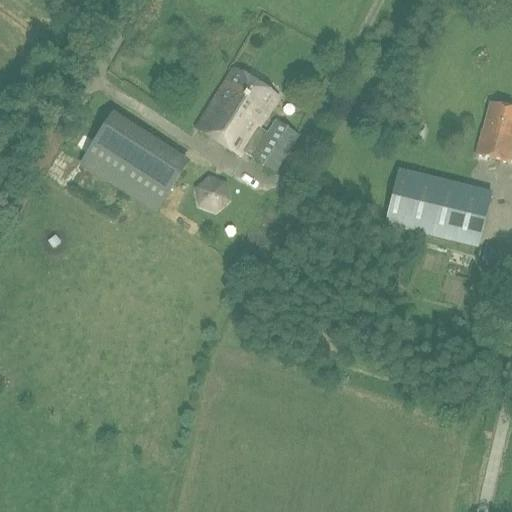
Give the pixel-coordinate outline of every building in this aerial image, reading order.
[(258,129),(266,116),(277,97),(233,69),(195,130),(239,158),(242,153),(252,159),(267,134),(258,129)] [(511,109),(489,104),(483,131),(482,131),(476,156),(509,164),(511,150),(511,109)] [(298,136),(275,122),(267,134),(252,159),(275,173),(298,136)] [(92,164),(167,213),(192,174),(117,126),(92,164)] [(491,192),(399,170),(384,228),(477,250),(491,192)] [(228,183),(208,176),(192,190),(196,210),(215,217),(231,203),(228,183)] [(511,252),(486,247),(481,266),(511,273),(511,252)]
